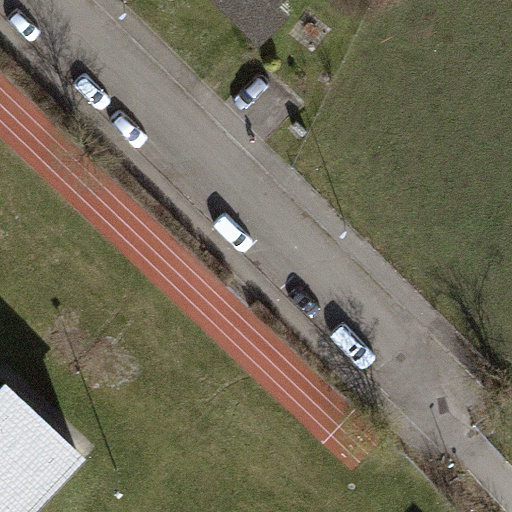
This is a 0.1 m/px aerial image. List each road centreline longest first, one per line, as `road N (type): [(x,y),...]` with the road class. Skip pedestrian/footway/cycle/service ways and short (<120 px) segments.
road 1 (residential): [(412,366),(34,0)]
road 2 (unclassified): [(412,366),(511,485)]
